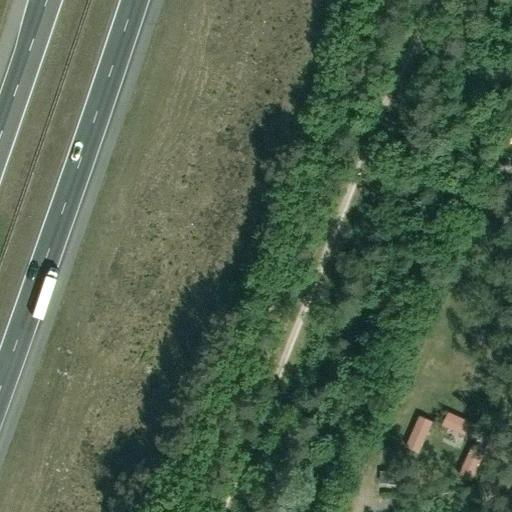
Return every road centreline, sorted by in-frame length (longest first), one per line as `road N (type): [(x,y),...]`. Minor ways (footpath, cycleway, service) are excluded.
road 1 (motorway): [(0,386),(133,0)]
road 2 (motorway): [(45,0),(0,132)]
